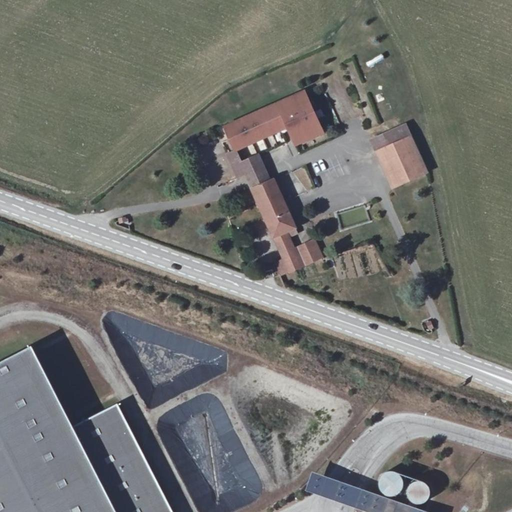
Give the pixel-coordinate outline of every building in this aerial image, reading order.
[(305,91),(225,126),(235,150),(289,127),(296,145),(324,132),(305,91)] [(391,144),(412,136),(407,125),(386,133),(391,144)] [(428,173),(412,136),(391,144),(386,133),(371,139),(394,188),(428,173)] [(235,150),(226,154),(237,178),(246,174),(241,163),(235,150)] [(253,189),(269,182),(258,156),(241,163),(246,174),(253,189)] [(257,198),(283,254),(290,272),(325,258),(316,238),(311,240),(313,244),(297,251),(288,231),(295,228),(274,180),(269,182),(253,189),(257,198)] [(283,275),(290,272),(283,254),(275,258),(283,275)] [(207,373),(223,377),(230,349),(156,330),(152,345),(210,360),(207,373)] [(0,511),(178,511),(119,397),(75,420),(34,341),(0,358),(0,511)] [(224,511),(227,511),(265,496),(253,469),(238,475),(238,474),(226,479),(229,486),(216,492),(224,511)] [(386,482),(387,486),(390,489),(394,491),(400,491),(404,489),(406,487),(408,482),(408,478),(405,473),(402,471),(398,470),(396,470),(394,470),(390,472),(387,477),(386,482)] [(409,489),(409,493),(410,496),(412,499),(416,502),(420,503),(426,502),(429,500),(431,498),(433,493),(433,489),(431,484),(428,481),(426,480),(421,479),(416,480),(411,484),(409,489)] [(380,490),(375,507),(390,511),(423,511),(426,506),(380,490)]
